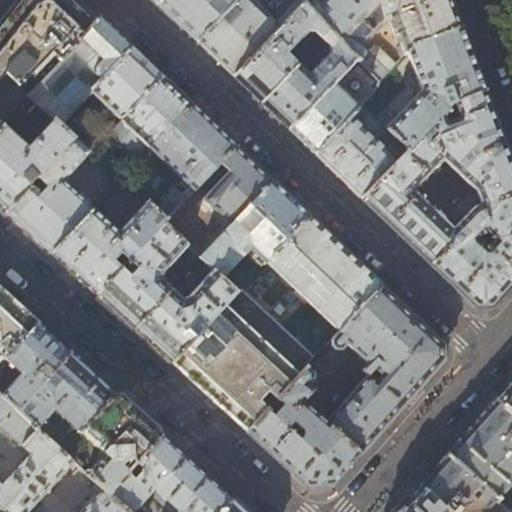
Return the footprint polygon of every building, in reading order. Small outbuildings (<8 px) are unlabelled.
[(60,63),(79,41),(78,40),(79,40),(78,39),(96,21),(73,0),(14,0),(12,3),(0,18),(0,127),(1,126),(0,124),(0,77),(3,74),(17,87),(49,53),(60,63)] [(161,0),(157,4),(180,26),(196,41),(236,0),(161,0)] [(236,0),(196,41),(216,60),(233,76),(302,4),(306,0),(236,0)] [(325,0),(324,0),(306,0),(302,4),(328,31),(335,37),(370,0),(325,0)] [(449,0),(370,0),(335,37),(355,58),(376,78),(377,80),(378,81),(378,82),(388,72),(361,46),(384,23),(391,20),(404,55),(406,53),(415,44),(460,27),(449,0)] [(321,38),(328,31),(302,4),(233,76),(245,88),(260,102),(312,48),(300,37),(306,31),(314,31),(321,38)] [(78,40),(79,41),(100,62),(96,64),(94,70),(94,73),(95,76),(96,78),(99,80),(132,49),(120,37),(100,18),(96,21),(78,39),(79,40),(78,40)] [(472,58),(460,27),(415,44),(406,53),(421,92),(385,129),(406,150),(441,114),(446,109),(440,93),(448,90),(453,103),(484,91),(482,84),(472,58)] [(355,58),(335,37),(328,31),(321,38),(329,46),(329,53),(323,60),(312,48),(260,102),(272,114),(287,129),(355,58)] [(145,61),(132,49),(99,80),(88,91),(119,120),(161,76),(145,61)] [(376,78),(355,58),(287,129),(301,142),(314,154),(361,106),(378,88),(378,85),(378,82),(378,81),(377,80),(376,78)] [(176,91),(161,76),(119,120),(149,149),(191,105),(176,91)] [(445,124),(441,114),(406,150),(387,170),(360,198),(391,228),(475,308),(490,307),(511,281),(511,164),(499,131),(484,91),(453,103),(459,119),(445,124)] [(214,127),(191,105),(149,149),(183,182),(177,188),(174,185),(152,208),(165,220),(224,160),(235,148),(214,127)] [(385,129),(361,106),(314,154),(336,175),(360,198),(387,170),(406,150),(385,129)] [(27,149),(1,126),(0,127),(0,206),(5,211),(73,139),(53,121),(27,149)] [(88,153),(73,139),(5,211),(29,233),(51,253),(92,209),(62,182),(88,153)] [(235,148),(224,160),(233,169),(203,200),(215,212),(216,211),(232,225),(272,182),(257,168),(235,148)] [(120,179),(130,188),(139,179),(129,169),(120,179)] [(287,197),(272,182),(232,225),(197,261),(210,273),(223,285),(241,266),(253,277),(266,263),(308,217),(287,197)] [(160,226),(165,220),(152,208),(146,202),(117,233),(92,209),(51,253),(73,273),(96,294),(121,268),(121,267),(114,260),(120,254),(128,260),(160,226)] [(343,251),(308,217),(266,263),(338,332),(380,287),(343,251)] [(160,226),(128,260),(136,268),(130,276),(121,268),(96,294),(114,311),(134,329),(168,292),(157,282),(160,275),(184,249),(160,226)] [(234,295),(223,285),(210,273),(185,299),(180,302),(168,292),(134,329),(153,346),(171,363),(196,336),(188,329),(195,321),(203,329),(234,295)] [(307,385),(312,379),(312,375),(305,368),(245,431),(275,458),(307,487),(331,486),(344,471),(391,418),(442,360),(442,345),(411,316),(380,287),(338,332),(332,339),(331,345),(336,351),(341,350),(347,344),(373,369),(325,423),(302,403),(312,391),(307,385)] [(15,303),(0,289),(0,364),(36,322),(15,303)] [(235,296),(234,295),(203,329),(196,336),(171,363),(211,399),(245,431),(305,368),(312,359),(241,290),(235,296)] [(56,340),(36,322),(0,364),(0,380),(4,377),(3,373),(1,371),(8,363),(22,375),(3,398),(13,407),(17,410),(44,379),(37,372),(43,365),(51,372),(69,352),(56,340)] [(90,371),(69,352),(51,372),(44,379),(17,410),(35,427),(53,408),(79,432),(115,393),(90,371)] [(511,379),(494,399),(511,414),(511,379)] [(138,415),(115,393),(79,432),(107,457),(102,463),(101,462),(97,463),(86,475),(101,488),(106,493),(125,472),(135,462),(160,435),(138,415)] [(0,394),(0,421),(13,407),(3,398),(0,394)] [(511,414),(494,399),(468,429),(446,455),(509,511),(511,511),(511,433),(508,430),(511,426),(511,414)] [(35,427),(17,410),(13,407),(0,421),(0,427),(30,455),(1,486),(0,485),(0,511),(25,511),(72,461),(61,451),(35,427)] [(132,478),(125,472),(106,493),(126,511),(218,511),(231,499),(194,466),(160,435),(135,462),(141,469),(132,478)] [(61,451),(72,461),(80,468),(84,464),(65,447),(61,451)] [(434,468),(418,485),(446,511),(509,511),(446,455),(434,468)] [(446,511),(418,485),(396,511),(395,511),(446,511)] [(126,511),(106,493),(101,488),(78,511),(126,511)] [(244,511),(231,499),(218,511),(244,511)]
